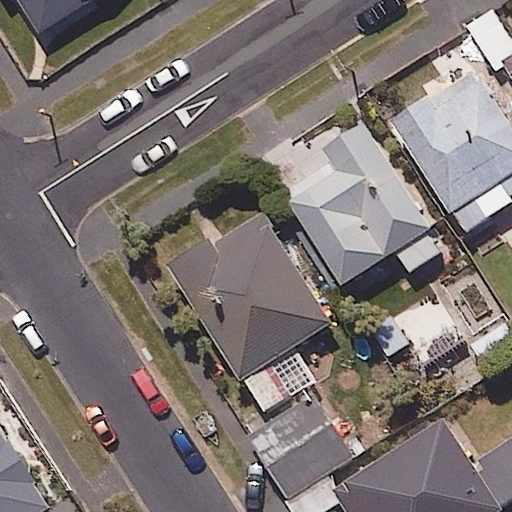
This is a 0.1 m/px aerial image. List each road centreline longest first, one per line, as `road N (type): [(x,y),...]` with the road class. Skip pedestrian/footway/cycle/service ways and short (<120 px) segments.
road 1 (residential): [(342,0),(7,213)]
road 2 (residential): [(196,511),(7,213)]
